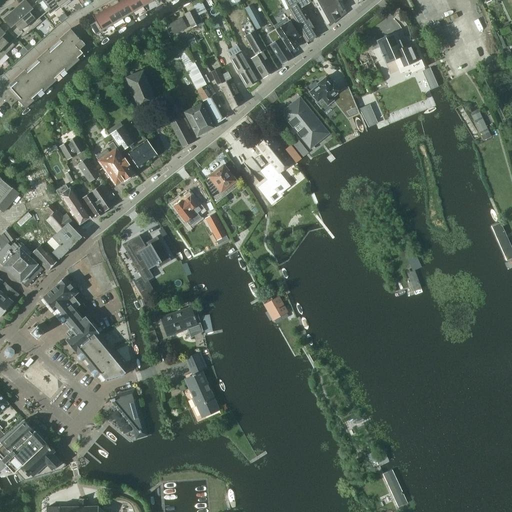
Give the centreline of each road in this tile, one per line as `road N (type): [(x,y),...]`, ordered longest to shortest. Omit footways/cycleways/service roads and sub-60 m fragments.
road 1 (residential): [(0,343),(87,242),(380,0)]
road 2 (residential): [(104,0),(0,82)]
